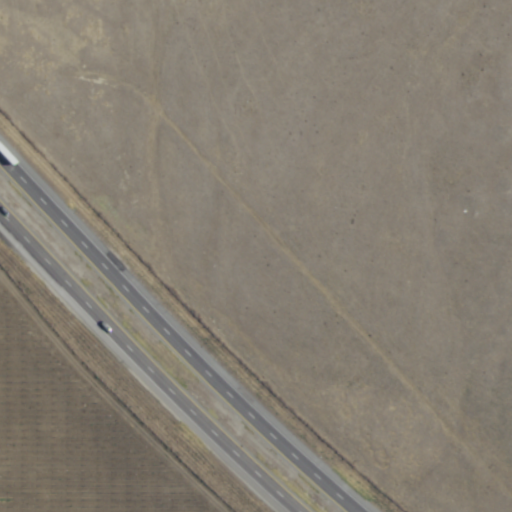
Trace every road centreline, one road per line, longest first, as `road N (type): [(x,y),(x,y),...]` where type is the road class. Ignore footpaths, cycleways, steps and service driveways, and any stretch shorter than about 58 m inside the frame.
road 1 (motorway): [(371,511),(197,353),(0,144)]
road 2 (motorway): [(0,219),(160,390),(300,511)]
